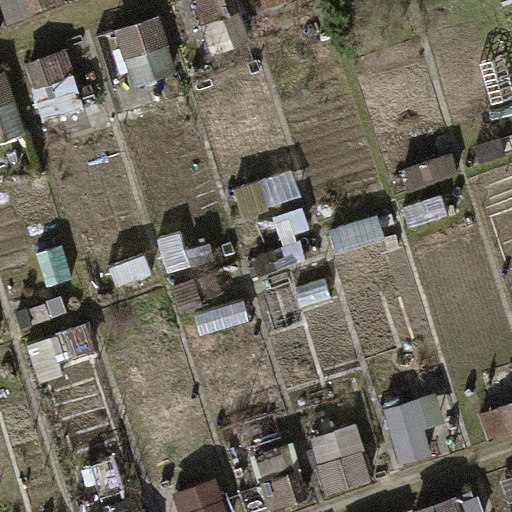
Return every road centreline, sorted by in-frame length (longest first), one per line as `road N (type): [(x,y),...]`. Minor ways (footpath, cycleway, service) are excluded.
road 1 (track): [(511,452),(338,511)]
road 2 (track): [(124,0),(0,48)]
